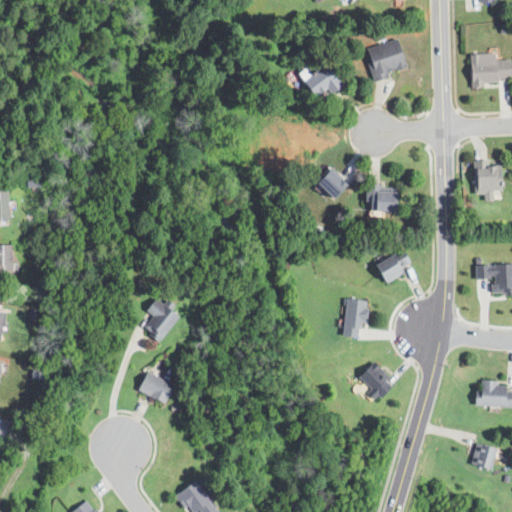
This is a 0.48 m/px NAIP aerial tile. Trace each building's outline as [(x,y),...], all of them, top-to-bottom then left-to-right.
[(369,79),(403,70),(395,39),(361,48),(369,79)] [(466,55),(467,85),(508,83),(507,59),(493,60),(492,53),(466,55)] [(323,88),(329,94),(340,85),(321,63),(298,82),(311,97),(323,88)] [(497,194),(497,165),(486,165),(486,160),(471,160),(471,194),(497,194)] [(315,182),(332,200),(346,184),(329,168),(315,182)] [(363,211),(393,211),(393,185),(363,185),(363,211)] [(0,190),(0,220),(8,220),(7,191),(0,190)] [(381,284),(401,273),(399,269),(408,263),(400,248),(370,264),(381,284)] [(489,294),(511,294),(511,265),(473,265),(473,277),(489,277),(489,294)] [(150,317),(140,329),(156,341),(175,316),(151,298),(141,310),(150,317)] [(339,336),(359,338),(362,301),(342,299),(339,336)] [(377,398),(392,383),(370,361),(355,376),(377,398)] [(133,390),(161,404),(170,386),(142,372),(133,390)] [(511,384),(474,384),(474,406),(511,407),(511,384)] [(488,471),(493,449),(472,444),(467,466),(488,471)] [(193,511),(195,511),(213,511),(216,510),(190,480),(172,496),(185,511),(193,511)] [(92,511),(84,500),(67,511),(92,511)]
